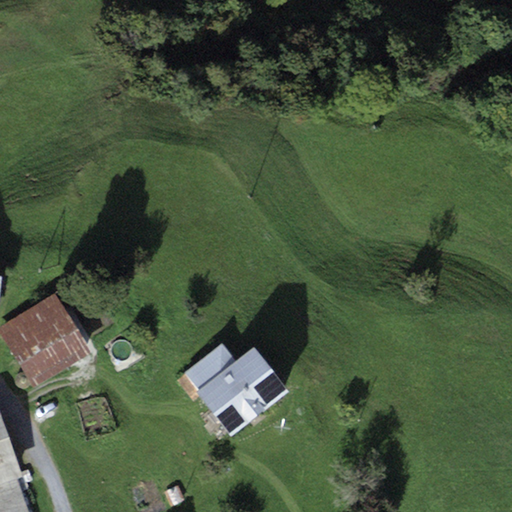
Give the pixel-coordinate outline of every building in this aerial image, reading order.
[(53,295),(0,328),(0,330),(36,388),(90,354),(53,295)] [(184,374),(197,391),(237,360),(224,343),(184,374)] [(237,360),(197,391),(230,435),(288,391),(254,347),(237,360)] [(16,390),(18,391),(21,391),(23,390),(25,388),(27,386),(28,384),(27,381),(26,379),(24,377),(22,375),(19,375),(17,375),(15,377),(13,379),(12,381),(12,384),(12,386),(14,388),(16,390)] [(0,416),(0,485),(16,479),(23,476),(0,416)] [(28,511),(16,479),(0,485),(0,511),(28,511)] [(178,486),(165,491),(171,506),(184,501),(178,486)]
